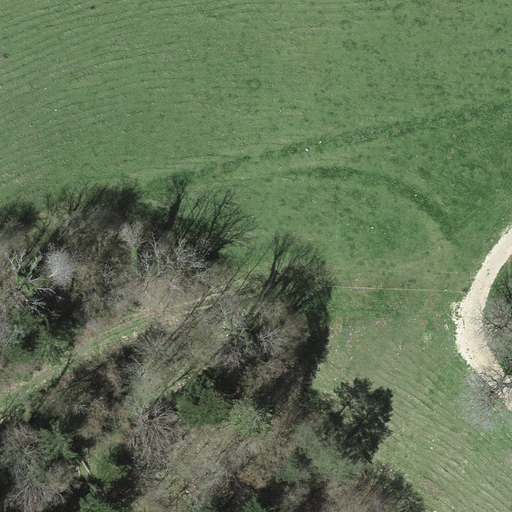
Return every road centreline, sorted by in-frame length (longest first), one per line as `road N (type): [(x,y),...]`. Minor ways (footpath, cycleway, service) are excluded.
road 1 (track): [(511,113),(360,132),(104,190),(0,254)]
road 2 (track): [(0,374),(308,263),(395,262),(480,291)]
road 3 (track): [(511,238),(480,291),(478,314),(487,360),(511,392)]
